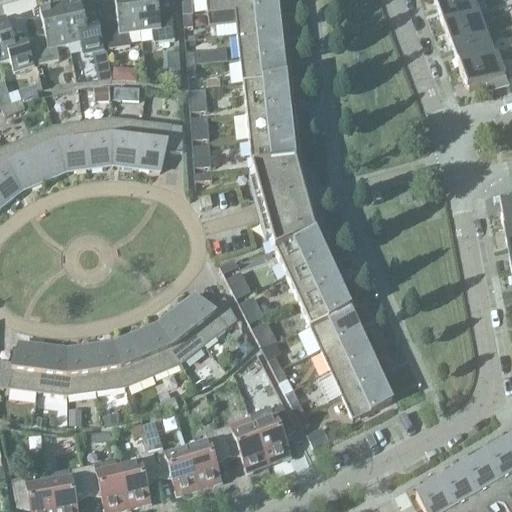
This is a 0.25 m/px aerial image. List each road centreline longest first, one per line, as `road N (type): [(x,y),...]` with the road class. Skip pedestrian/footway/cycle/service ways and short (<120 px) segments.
road 1 (residential): [(456,159),(489,375),(485,396),(447,430),(366,472)]
road 2 (residential): [(0,312),(47,331),(120,322),(157,303),(190,272),(199,253),(195,230)]
road 3 (residential): [(195,230),(184,210),(156,194),(103,190),(53,200),(0,235)]
road 4 (residential): [(390,0),(456,159)]
